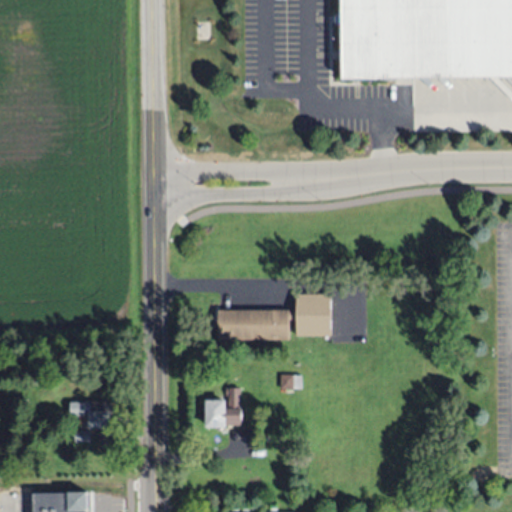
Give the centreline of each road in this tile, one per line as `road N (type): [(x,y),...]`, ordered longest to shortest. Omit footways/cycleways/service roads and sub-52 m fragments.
road 1 (secondary): [(156,511),(151,0)]
road 2 (residential): [(366,175),(300,197),(203,197),(153,216)]
road 3 (residential): [(155,166),(366,175)]
road 4 (residential): [(366,175),(511,173)]
